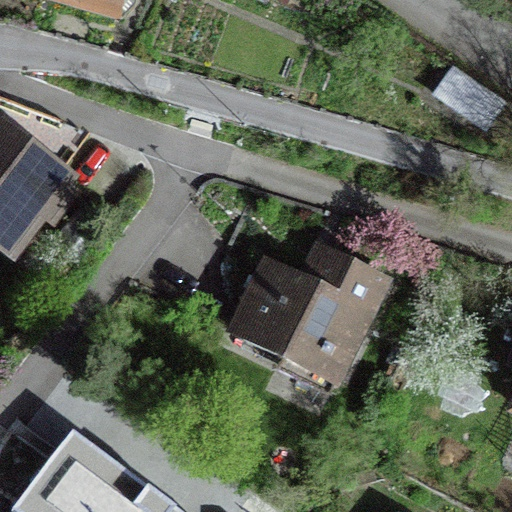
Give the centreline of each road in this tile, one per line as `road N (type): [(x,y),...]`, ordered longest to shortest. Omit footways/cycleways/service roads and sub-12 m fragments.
road 1 (residential): [(0,53),(72,52),(511,174)]
road 2 (residential): [(202,150),(0,418)]
road 3 (residential): [(202,150),(511,248)]
road 4 (residential): [(0,72),(202,150)]
